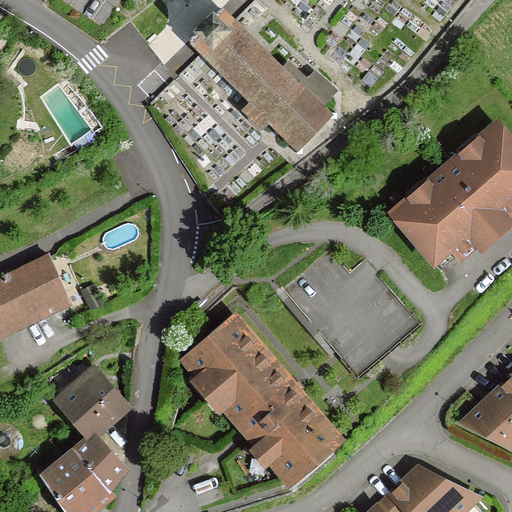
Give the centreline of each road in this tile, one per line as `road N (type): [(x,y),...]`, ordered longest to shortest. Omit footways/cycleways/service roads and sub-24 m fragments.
road 1 (residential): [(178,253),(231,222),(407,87),(483,0)]
road 2 (residential): [(16,0),(119,86),(174,184),(178,253)]
road 3 (residential): [(178,253),(128,511)]
road 4 (residential): [(404,429),(511,320)]
road 5 (residential): [(300,511),(316,507),(404,429)]
road 6 (residential): [(404,429),(511,482)]
